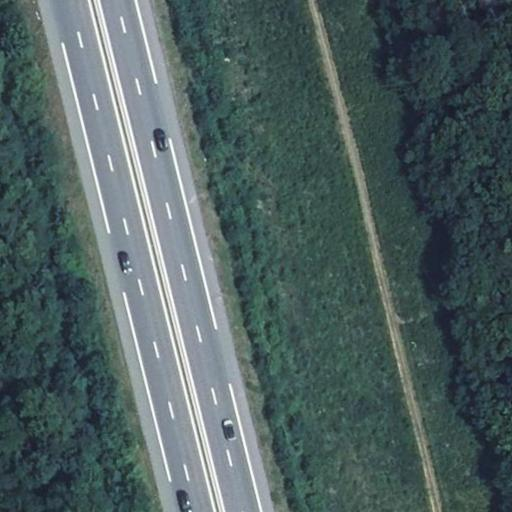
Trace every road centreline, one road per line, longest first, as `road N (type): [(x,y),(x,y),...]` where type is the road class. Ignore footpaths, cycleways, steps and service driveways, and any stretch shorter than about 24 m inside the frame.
road 1 (motorway): [(240,511),(114,0)]
road 2 (motorway): [(68,0),(193,511)]
